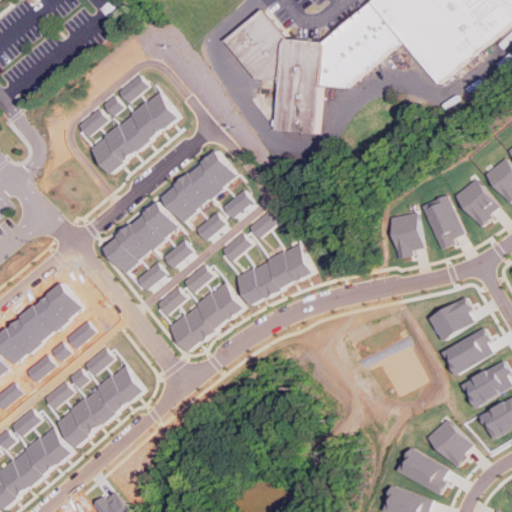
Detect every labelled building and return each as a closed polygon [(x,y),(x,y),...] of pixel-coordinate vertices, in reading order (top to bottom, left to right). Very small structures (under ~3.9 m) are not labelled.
[(376,0),(329,38),(325,85),(349,87),(409,40),(376,0)] [(511,0),(376,0),(409,40),(438,81),(441,81),(511,26),(511,0)] [(286,82),(289,35),(266,9),(226,40),(257,80),(286,82)] [(329,38),(289,35),(286,82),(282,128),(322,131),(325,85),(329,38)] [(120,90),(129,103),(150,86),(140,73),(120,90)] [(168,128),(182,117),(161,91),(147,102),(168,128)] [(105,103),(114,116),(125,106),(115,94),(105,103)] [(155,139),(168,128),(147,102),(134,114),(155,139)] [(80,124),(90,136),(110,119),(100,107),(80,124)] [(141,151),(155,139),(134,114),(120,125),(141,151)] [(127,162),(141,151),(120,125),(106,137),(127,162)] [(113,174),(127,162),(106,137),(92,148),(113,174)] [(220,150),(206,161),(228,186),(241,175),(220,150)] [(488,172),(511,203),(511,161),(508,156),(488,172)] [(206,161),(193,173),(214,198),(228,186),(206,161)] [(193,173),(180,184),(201,209),(214,198),(193,173)] [(459,192),(481,224),(502,210),(481,177),(459,192)] [(180,184),(166,196),(187,221),(201,209),(180,184)] [(225,205),(235,217),(256,201),(247,189),(225,205)] [(444,249),(459,242),(457,237),(467,233),(450,193),(425,204),(444,249)] [(161,201),(148,212),(169,237),(182,225),(161,201)] [(284,222),(274,209),(253,225),(262,237),(284,222)] [(199,228),(208,240),(229,223),(219,211),(199,228)] [(400,257),(417,255),(416,249),(426,248),(421,211),(394,215),(400,257)] [(148,212),(134,224),(155,249),(169,237),(148,212)] [(134,224),(121,236),(142,260),(155,249),(134,224)] [(256,243),(246,231),(225,248),(235,260),(256,243)] [(121,236),(107,247),(128,272),(142,260),(121,236)] [(166,255),(175,267),(196,251),(187,239),(166,255)] [(305,243),(289,250),(303,281),(320,273),(305,243)] [(289,250),(273,258),(287,289),(303,281),(289,250)] [(273,258),(256,266),(271,296),(287,289),(273,258)] [(169,272),(159,261),(139,279),(149,290),(169,272)] [(187,280),(197,292),(218,275),(208,263),(187,280)] [(256,266),(240,274),(255,304),(271,296),(256,266)] [(236,318),(250,308),(230,281),(215,292),(236,318)] [(65,282),(52,293),(74,321),(88,310),(65,282)] [(160,303),(171,314),(190,297),(180,285),(160,303)] [(222,329),(236,318),(215,292),(201,303),(222,329)] [(52,293),(38,304),(61,332),(74,321),(52,293)] [(478,321),(473,311),(476,309),(469,296),(432,317),(446,340),(478,321)] [(208,340),(222,329),(201,303),(187,313),(208,340)] [(38,304),(24,315),(47,343),(61,332),(38,304)] [(193,351),(208,340),(187,313),(173,324),(193,351)] [(24,315),(10,326),(33,354),(47,343),(24,315)] [(10,326),(0,334),(0,340),(19,365),(33,354),(10,326)] [(499,353),(489,331),(448,350),(458,372),(499,353)] [(97,375),(118,358),(108,346),(87,362),(97,375)] [(0,352),(0,377),(12,367),(0,352)] [(466,383),(508,359),(511,365),(511,386),(480,406),(466,383)] [(129,364),(115,375),(136,401),(150,390),(129,364)] [(82,387),(92,378),(82,367),(72,376),(82,387)] [(115,375),(101,386),(122,412),(136,401),(115,375)] [(46,395),(56,408),(77,392),(68,380),(46,395)] [(101,386),(87,397),(108,423),(122,412),(101,386)] [(87,397),(73,408),(94,435),(108,423),(87,397)] [(511,429),(511,398),(484,414),(497,437),(511,429)] [(73,408),(59,420),(80,446),(94,435),(73,408)] [(472,455),(469,452),(477,445),(451,418),(432,436),(461,466),(472,455)] [(43,437),(57,426),(77,451),(63,462),(43,437)] [(30,449),(43,437),(63,462),(50,473),(30,449)] [(402,471),(443,493),(456,468),(416,447),(402,471)] [(16,460),(30,449),(50,473),(36,484),(16,460)] [(3,471),(16,460),(36,484),(22,495),(3,471)] [(0,495),(0,473),(3,471),(22,495),(9,506),(0,495)] [(388,511),(391,511),(435,511),(440,499),(396,484),(388,511)] [(107,511),(99,502),(109,494),(112,498),(120,491),(137,511),(107,511)]
